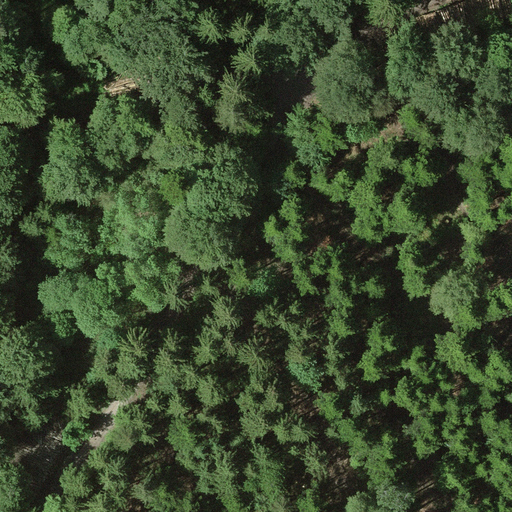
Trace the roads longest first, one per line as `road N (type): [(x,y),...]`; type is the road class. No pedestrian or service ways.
road 1 (track): [(296,83),(158,340),(47,511)]
road 2 (track): [(292,59),(0,140)]
road 3 (track): [(412,0),(301,56)]
